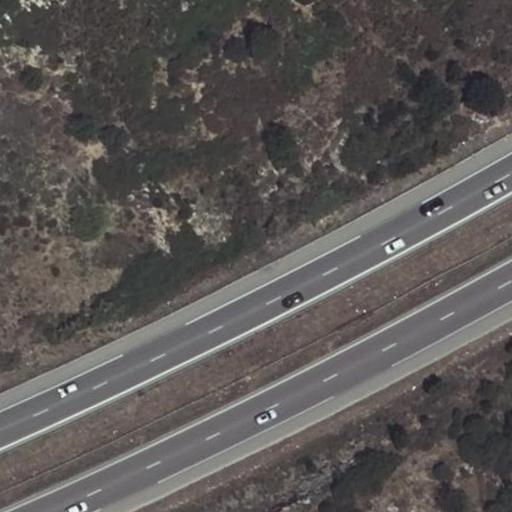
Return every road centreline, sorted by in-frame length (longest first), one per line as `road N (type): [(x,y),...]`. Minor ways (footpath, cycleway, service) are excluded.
road 1 (motorway): [(511,173),(0,430)]
road 2 (motorway): [(55,511),(511,278)]
